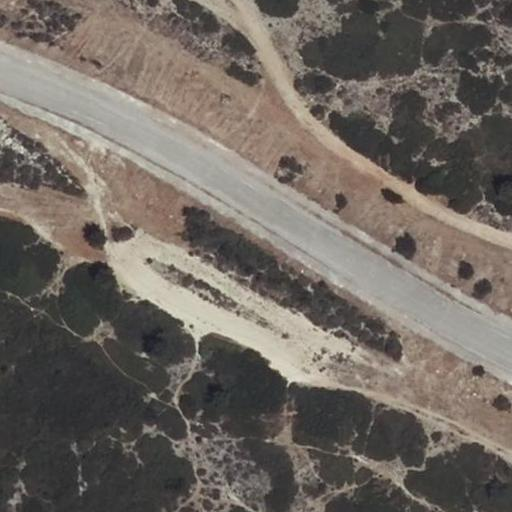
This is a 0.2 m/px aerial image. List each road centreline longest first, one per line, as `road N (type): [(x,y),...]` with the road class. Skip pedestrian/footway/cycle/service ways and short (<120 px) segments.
road 1 (unclassified): [(0,64),(184,151),(511,346)]
road 2 (track): [(511,238),(474,231),(385,182),(322,133),(233,0)]
